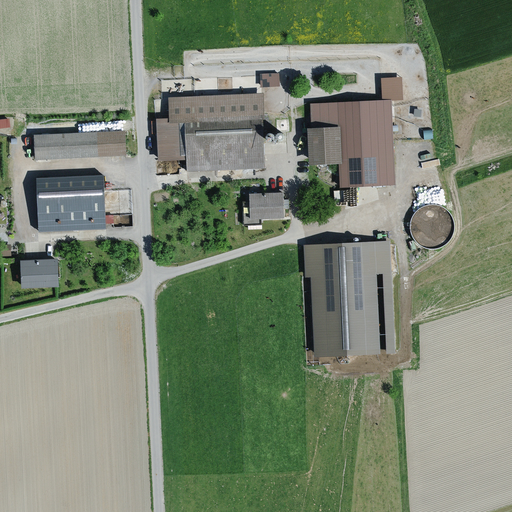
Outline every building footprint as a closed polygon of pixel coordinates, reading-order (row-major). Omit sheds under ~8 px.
[(280,73),(260,74),(261,87),(281,87),(280,73)] [(404,78),(382,79),(384,101),(393,100),(405,99),(404,78)] [(263,95),(171,99),(171,119),(159,119),(160,162),(189,161),(189,171),(266,168),(263,95)] [(384,101),(312,103),(313,129),(341,128),(343,165),(343,187),(396,185),(393,100),(384,101)] [(9,119),(0,120),(0,129),(10,128),(9,119)] [(285,133),(287,133),(288,132),(289,131),(289,129),(289,128),(289,126),(288,125),(287,125),(285,124),(284,124),(283,125),(282,126),(281,127),(280,128),(281,130),(281,131),(282,132),(284,133),(285,133)] [(341,128),(313,129),(310,130),(311,167),(343,165),(341,128)] [(129,132),(99,133),(100,157),(130,156),(129,132)] [(100,157),(99,133),(35,136),(37,160),(100,157)] [(276,144),(278,144),(279,143),(280,142),(280,140),(280,139),(280,137),(279,136),(278,136),(276,135),(275,135),(274,136),(273,137),(272,138),(272,139),(272,141),(272,142),(273,143),(275,144),(276,144)] [(286,144),(287,143),(288,142),(289,141),(290,140),(290,138),(289,137),(288,136),(287,135),(286,135),(285,135),(283,135),(282,136),(281,138),(281,139),(281,141),(282,142),(283,143),(284,143),(286,144)] [(105,177),(39,180),(41,232),(108,229),(105,177)] [(285,193),(251,195),(251,202),(244,203),(245,226),(262,226),(262,219),(286,218),(286,209),(290,209),(290,200),(286,200),(285,193)] [(391,241),(305,246),(307,279),(311,278),(316,358),(382,355),(377,275),(385,275),(389,354),(397,354),(391,241)] [(11,245),(1,245),(2,256),(12,256),(11,245)] [(60,260),(22,262),(23,289),(61,287),(60,260)]
